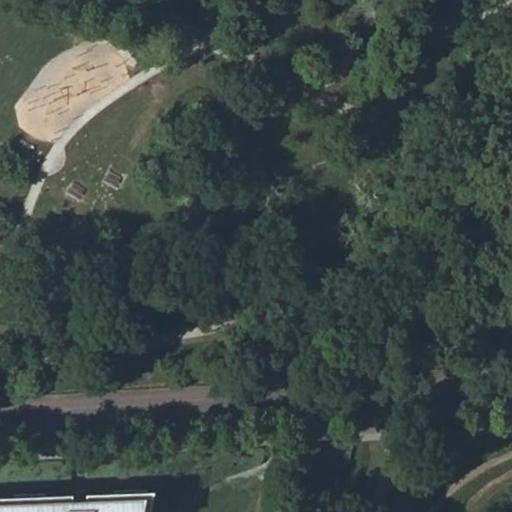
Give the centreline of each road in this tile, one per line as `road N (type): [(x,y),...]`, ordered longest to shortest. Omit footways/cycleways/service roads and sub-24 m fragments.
road 1 (tertiary): [(0,422),(511,392)]
road 2 (track): [(511,189),(132,0)]
